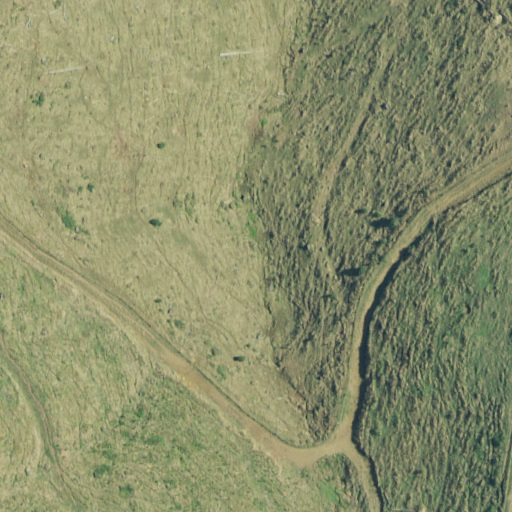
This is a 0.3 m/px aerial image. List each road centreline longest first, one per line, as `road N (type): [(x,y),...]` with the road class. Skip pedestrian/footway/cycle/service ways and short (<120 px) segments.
road 1 (track): [(0,216),(293,460),(341,443)]
road 2 (track): [(355,367),(316,230),(403,0)]
road 3 (track): [(341,443),(385,255),(511,158)]
